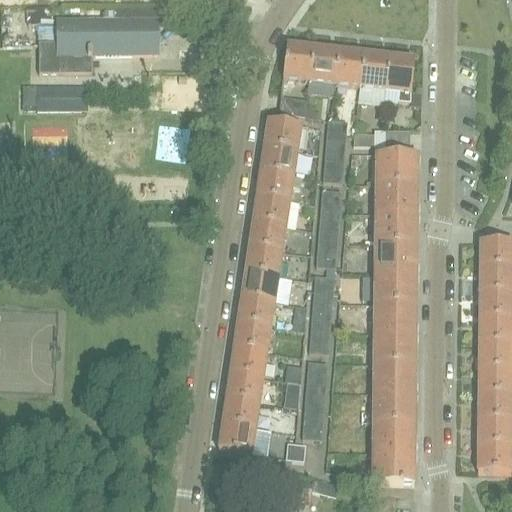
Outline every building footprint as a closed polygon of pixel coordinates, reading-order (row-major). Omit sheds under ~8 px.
[(8,0),(0,0),(0,9),(8,9),(8,0)] [(50,12),(28,12),(28,28),(51,28),(50,12)] [(157,59),(157,24),(57,25),(57,30),(39,31),(39,78),(91,77),(91,59),(157,59)] [(26,62),(29,39),(7,36),(5,59),(26,62)] [(312,52),(286,49),(282,82),(308,85),(312,52)] [(337,55),(312,52),(308,85),(333,88),(337,55)] [(363,58),(337,55),(333,88),(359,91),(363,58)] [(359,91),(384,94),(388,61),(363,58),(359,91)] [(410,106),(410,96),(414,64),(388,61),(384,94),(399,95),(398,105),(410,106)] [(36,92),(36,115),(84,115),(84,91),(36,92)] [(111,103),(118,126),(144,117),(137,95),(111,103)] [(304,121),(306,104),(280,101),(278,118),(304,121)] [(296,156),(300,130),(267,125),(263,151),(296,156)] [(334,156),(336,141),(337,127),(327,126),(325,155),(334,156)] [(336,141),(345,141),(346,128),(337,127),(336,141)] [(352,151),(383,152),(383,135),(374,135),(374,138),(353,138),(352,151)] [(410,152),(410,135),(383,135),(383,152),(410,152)] [(334,156),(333,171),(332,186),(342,187),(345,141),(336,141),(334,156)] [(263,151),(259,175),(259,176),(293,181),(296,156),(263,151)] [(334,156),(325,155),(324,170),(333,171),(334,156)] [(375,159),(375,189),(416,189),(416,159),(375,159)] [(333,171),(324,170),(323,186),(332,186),(333,171)] [(255,201),(289,206),(291,191),(299,192),(301,182),(293,181),(259,176),(255,201)] [(375,189),(375,219),(416,219),(416,189),(375,189)] [(330,211),(331,196),(322,195),(321,210),(330,211)] [(329,226),(328,241),(326,257),(325,272),(335,273),(341,197),(331,196),(330,211),(321,210),(319,225),(329,226)] [(255,201),(252,226),(285,231),(289,206),(255,201)] [(375,219),(374,249),(415,249),(416,219),(375,219)] [(329,226),(319,225),(318,241),(328,241),(329,226)] [(252,226),(248,252),(281,257),(285,231),(252,226)] [(328,241),(318,241),(317,256),(326,257),(328,241)] [(511,272),(511,246),(479,246),(479,272),(511,272)] [(374,249),(374,279),(415,279),(415,249),(374,249)] [(281,257),(248,252),(244,277),(277,282),(281,257)] [(325,272),(326,257),(317,256),(316,271),(325,272)] [(511,272),(479,272),(479,298),(511,298),(511,272)] [(277,282),(244,277),(240,302),(274,307),(277,282)] [(374,279),(374,309),(415,309),(415,279),(374,279)] [(315,280),(314,287),(314,296),(323,297),(324,281),(315,280)] [(334,281),(327,281),(324,281),(323,297),(314,296),(312,311),(322,312),(321,327),(311,327),(310,342),(320,343),(318,357),(328,358),(334,281)] [(511,298),(479,298),(479,323),(511,324),(511,321),(511,298)] [(240,302),(237,327),(270,332),(274,307),(240,302)] [(374,309),(373,339),(414,339),(415,309),(374,309)] [(312,311),(312,313),(311,327),(321,327),(322,312),(312,311)] [(479,323),(478,349),(511,349),(511,324),(479,323)] [(237,327),(237,328),(233,353),(266,358),(270,332),(237,327)] [(373,339),(373,368),(414,369),(414,339),(373,339)] [(320,343),(310,342),(309,357),(318,357),(320,343)] [(511,349),(478,349),(478,374),(511,375),(511,349)] [(233,353),(229,378),(262,383),(266,358),(233,353)] [(316,383),(318,368),(308,367),(307,382),(316,383)] [(315,398),(314,413),(313,429),(311,444),(321,444),(327,368),(318,368),(316,383),(307,382),(306,398),(315,398)] [(373,368),(373,398),(414,399),(414,369),(373,368)] [(478,374),(478,400),(511,400),(511,375),(478,374)] [(229,378),(225,403),(259,408),(262,383),(229,378)] [(315,398),(306,398),(305,413),(314,413),(315,398)] [(372,428),(413,429),(414,399),(373,398),(372,428)] [(478,400),(477,425),(511,426),(511,400),(478,400)] [(225,403),(225,404),(222,429),(255,434),(259,408),(225,403)] [(313,429),(314,413),(305,413),(303,428),(313,429)] [(477,425),(477,451),(511,451),(511,426),(477,425)] [(313,429),(303,428),(302,443),(311,444),(313,429)] [(372,428),(372,458),(413,459),(413,429),(372,428)] [(222,429),(221,429),(218,455),(251,460),(255,434),(222,429)] [(477,451),(477,477),(510,477),(511,451),(477,451)] [(372,458),(372,488),(413,489),(413,459),(372,458)] [(309,505),(311,489),(239,478),(236,501),(268,506),(269,496),(289,499),(288,502),(309,505)]
